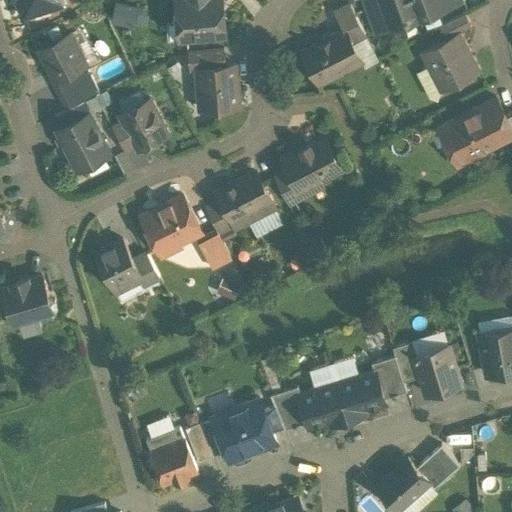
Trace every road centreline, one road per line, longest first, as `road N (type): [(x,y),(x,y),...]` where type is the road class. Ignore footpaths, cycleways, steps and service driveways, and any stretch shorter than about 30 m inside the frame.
road 1 (residential): [(58,229),(101,197),(250,147),(268,114),(267,23),(292,0)]
road 2 (residential): [(58,229),(144,511)]
road 3 (residential): [(0,29),(58,229)]
road 4 (residential): [(340,451),(171,511)]
road 5 (residential): [(511,399),(340,451)]
